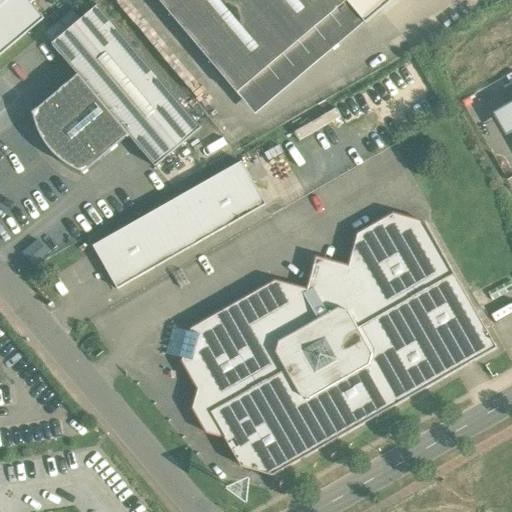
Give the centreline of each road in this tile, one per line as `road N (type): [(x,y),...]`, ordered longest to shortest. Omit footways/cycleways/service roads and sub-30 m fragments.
road 1 (unclassified): [(202,511),(0,272)]
road 2 (tertiary): [(310,511),(511,398)]
